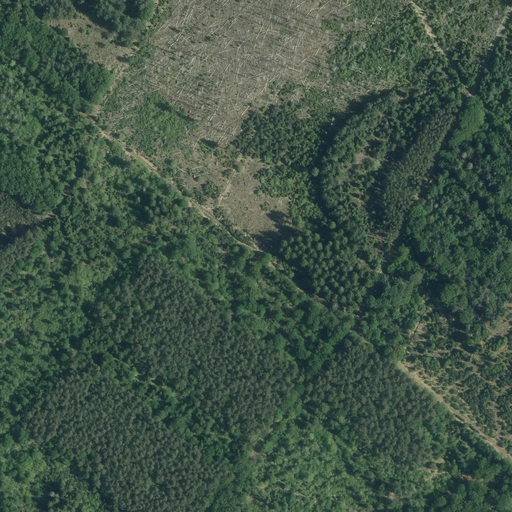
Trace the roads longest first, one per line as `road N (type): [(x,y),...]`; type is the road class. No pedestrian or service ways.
road 1 (track): [(210,215),(91,123),(66,199),(0,252)]
road 2 (track): [(351,329),(471,95)]
road 3 (track): [(210,215),(322,0)]
road 4 (track): [(204,511),(351,329)]
road 5 (track): [(351,329),(210,215)]
